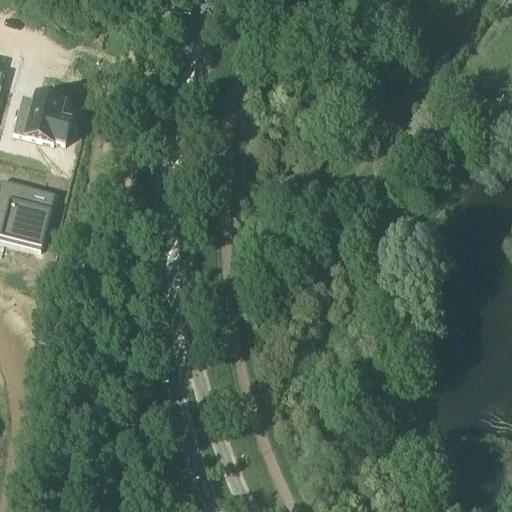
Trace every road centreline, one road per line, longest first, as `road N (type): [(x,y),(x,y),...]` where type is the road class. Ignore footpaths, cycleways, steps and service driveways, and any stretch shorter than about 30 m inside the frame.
road 1 (tertiary): [(174,286),(182,117),(215,0)]
road 2 (tertiary): [(243,511),(174,286)]
road 3 (tertiary): [(174,286),(171,401),(216,511)]
road 4 (residential): [(0,345),(10,368),(0,511)]
